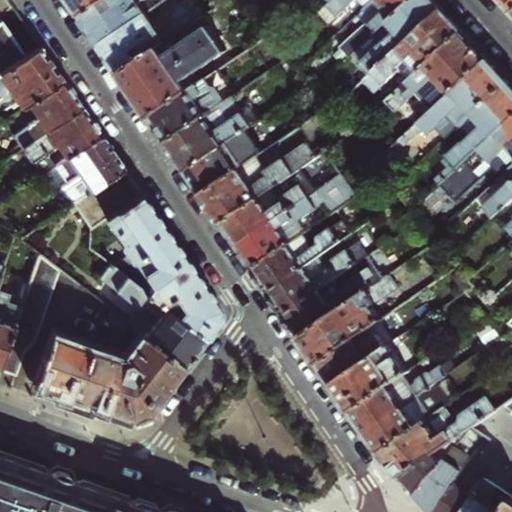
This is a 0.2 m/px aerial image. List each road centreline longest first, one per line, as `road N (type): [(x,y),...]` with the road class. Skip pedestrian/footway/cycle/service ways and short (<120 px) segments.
road 1 (residential): [(257,316),(41,0)]
road 2 (residential): [(379,500),(257,316)]
road 3 (residential): [(257,316),(144,466)]
road 4 (residential): [(0,415),(144,466)]
road 5 (residential): [(144,466),(271,511)]
